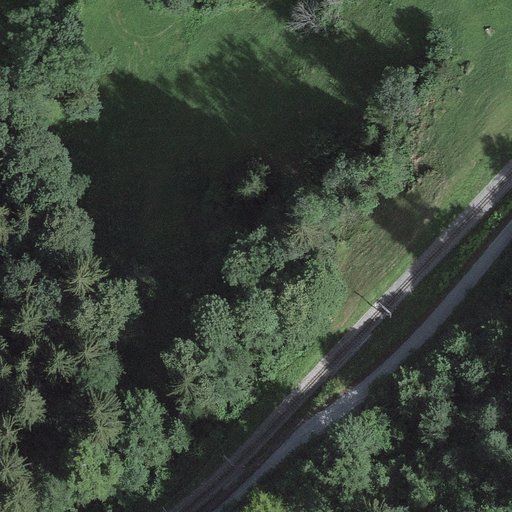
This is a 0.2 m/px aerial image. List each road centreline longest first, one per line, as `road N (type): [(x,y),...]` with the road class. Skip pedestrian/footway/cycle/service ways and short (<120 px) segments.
road 1 (track): [(223,511),(386,370),(511,230)]
road 2 (trunk): [(264,511),(511,365)]
